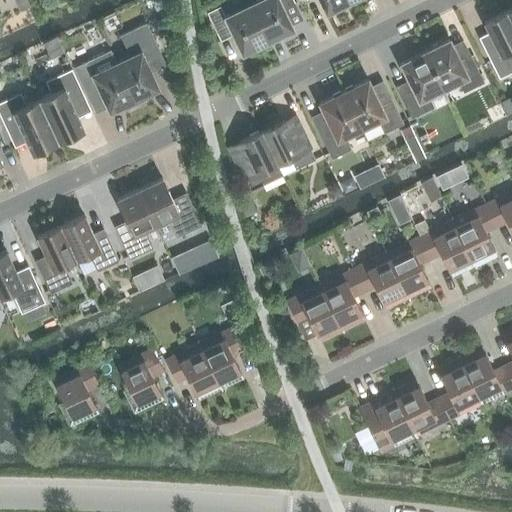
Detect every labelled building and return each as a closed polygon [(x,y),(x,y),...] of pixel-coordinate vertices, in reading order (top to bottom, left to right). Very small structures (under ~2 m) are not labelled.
[(14,0),(19,9),(27,5),(24,0),(14,0)] [(258,0),(249,5),(267,41),(292,29),(281,6),(292,0),(293,4),(293,5),(294,5),(291,0),(258,0)] [(319,0),(325,13),(347,2),(345,0),(319,0)] [(241,54),(267,41),(249,5),(224,17),(219,7),(206,13),(220,40),(220,39),(220,40),(218,36),(230,30),(241,54)] [(511,52),(511,50),(511,49),(511,26),(505,11),(483,22),(496,48),(486,53),(498,78),(511,71),(511,52)] [(129,56),(115,62),(135,104),(147,98),(145,94),(157,88),(144,60),(159,52),(145,23),(119,35),(129,56)] [(448,39),(424,51),(442,89),(457,82),(463,92),(483,82),(469,55),(459,61),(448,39)] [(427,96),(442,89),(424,51),(399,63),(410,85),(397,91),(410,118),(432,107),(427,96)] [(123,110),(135,104),(115,62),(99,70),(93,58),(73,67),(85,93),(97,88),(108,111),(121,105),(123,110)] [(50,93),(37,99),(57,141),(82,129),(69,101),(83,94),(71,69),(44,81),(50,93)] [(367,79),(342,91),(364,136),(359,125),(375,117),(381,130),(401,120),(388,94),(377,100),(367,79)] [(364,136),(342,91),(318,103),(329,126),(318,132),(309,113),(308,113),(329,155),(349,146),(343,133),(359,126),(364,136)] [(32,153),(57,141),(37,99),(25,105),(19,93),(0,101),(0,117),(6,130),(18,124),(32,153)] [(511,97),(500,104),(506,116),(511,112),(511,97)] [(283,120),(261,131),(276,163),(289,157),(294,169),(314,159),(302,135),(292,140),(283,122),(283,121),(283,120)] [(406,145),(416,140),(411,129),(400,135),(406,145)] [(239,141),(228,147),(237,164),(249,190),(282,175),(276,163),(261,131),(239,141)] [(441,189),(450,185),(444,172),(435,177),(441,189)] [(361,174),(353,177),(359,188),(366,184),(361,174)] [(161,178),(138,189),(155,225),(167,220),(175,237),(201,225),(189,200),(174,206),(161,178)] [(338,183),(343,194),(356,188),(353,183),(344,180),(338,183)] [(342,195),(338,186),(333,189),(331,195),(333,200),(342,195)] [(144,230),(155,225),(138,189),(116,199),(129,228),(117,234),(128,259),(152,248),(144,230)] [(505,193),(484,204),(494,223),(505,218),(511,232),(511,198),(508,200),(505,193)] [(397,195),(388,200),(400,224),(409,219),(397,195)] [(252,212),(245,196),(237,200),(244,215),(252,212)] [(483,228),(494,223),(484,204),(452,219),(450,216),(451,220),(475,268),(476,268),(474,265),(496,254),(483,228)] [(83,214),(59,225),(81,271),(76,260),(88,254),(96,271),(118,261),(106,236),(95,241),(83,214)] [(412,224),(418,236),(428,255),(438,250),(451,276),(473,265),(474,269),(475,268),(451,220),(450,216),(449,217),(451,220),(429,230),(423,218),(412,224)] [(80,271),(81,271),(59,225),(36,236),(48,263),(38,267),(34,260),(50,293),(72,283),(63,265),(75,260),(80,271)] [(210,235),(172,253),(181,272),(219,253),(210,235)] [(417,260),(428,255),(418,236),(386,252),(384,248),(383,249),(409,301),(409,300),(408,297),(429,286),(417,260)] [(373,258),(352,268),(361,287),(372,282),(385,308),(407,298),(408,301),(409,301),(383,249),(385,252),(373,258)] [(5,250),(0,252),(0,301),(3,308),(0,300),(0,296),(11,292),(20,313),(44,302),(31,273),(18,279),(5,250)] [(258,267),(263,278),(275,273),(270,261),(258,267)] [(351,293),(361,287),(352,268),(319,284),(318,281),(317,281),(343,333),(343,332),(342,330),(363,318),(351,293)] [(341,330),(342,333),(343,333),(317,281),(318,284),(286,300),(295,320),(306,314),(319,340),(341,330)] [(197,339),(196,340),(222,392),(222,391),(217,381),(238,371),(241,378),(242,377),(229,351),(240,346),(231,327),(198,343),(197,339)] [(511,331),(502,336),(511,355),(511,363),(504,367),(511,383),(511,331)] [(221,392),(222,392),(196,340),(200,350),(189,355),(185,349),(164,359),(174,378),(185,373),(198,399),(199,399),(196,392),(216,382),(221,392)] [(457,354),(482,406),(483,406),(478,396),(499,386),(502,393),(511,387),(511,383),(504,367),(493,373),(481,347),(459,357),(458,354),(457,354)] [(133,365),(120,371),(136,403),(137,403),(158,393),(161,399),(162,399),(149,373),(160,367),(151,348),(130,358),(133,365)] [(449,394),(438,400),(448,419),(460,413),(456,407),(477,397),(482,407),(482,406),(457,354),(456,355),(458,358),(436,369),(449,394)] [(68,378),(55,384),(71,417),(72,416),(93,406),(96,413),(97,412),(85,386),(96,381),(86,361),(65,372),(68,378)] [(436,425),(448,419),(438,400),(427,405),(415,379),(405,384),(408,391),(396,396),(391,386),(391,387),(416,438),(417,438),(412,429),(432,418),(436,425)] [(390,387),(392,390),(359,406),(381,451),(393,446),(390,439),(411,429),(416,439),(416,438),(391,387),(390,387)] [(327,419),(323,407),(313,410),(317,422),(327,419)]
